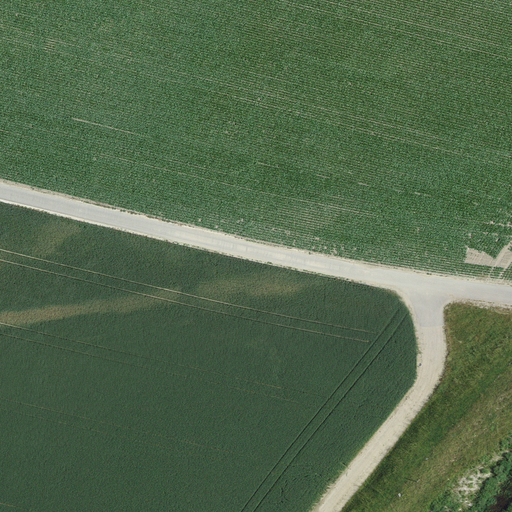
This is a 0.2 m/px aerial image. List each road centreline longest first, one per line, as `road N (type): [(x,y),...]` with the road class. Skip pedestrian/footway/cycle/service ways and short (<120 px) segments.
road 1 (track): [(511,295),(321,265),(0,190)]
road 2 (track): [(424,283),(427,377),(326,511)]
